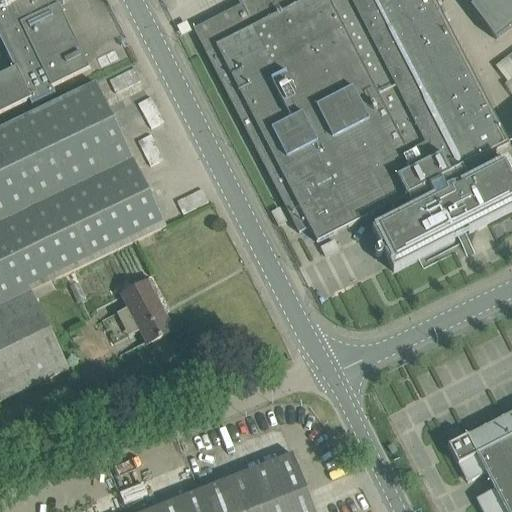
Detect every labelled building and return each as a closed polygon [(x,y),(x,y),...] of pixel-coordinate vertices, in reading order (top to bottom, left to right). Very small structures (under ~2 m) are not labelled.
[(59,7),(64,4),(62,0),(0,0),(0,42),(13,69),(0,75),(0,114),(29,100),(32,105),(54,95),(51,89),(90,70),(59,7)] [(211,51),(206,53),(300,235),(310,229),(318,244),(376,215),(376,216),(384,212),(389,222),(373,231),(394,273),(511,213),(511,167),(509,161),(470,181),(465,170),(510,146),(436,4),(440,2),(439,0),(237,0),(241,7),(194,31),(201,43),(206,41),(211,51)] [(511,0),(479,0),(471,6),(496,40),(511,27),(511,0)] [(0,457),(86,423),(66,372),(69,370),(32,294),(167,228),(97,84),(0,130),(0,457)] [(122,297),(129,312),(118,317),(130,340),(141,335),(147,346),(175,332),(163,310),(167,308),(152,280),(122,297)] [(511,511),(511,414),(448,447),(468,484),(486,475),(494,492),(477,501),(482,511),(511,511)] [(314,511),(293,455),(148,511),(314,511)]
